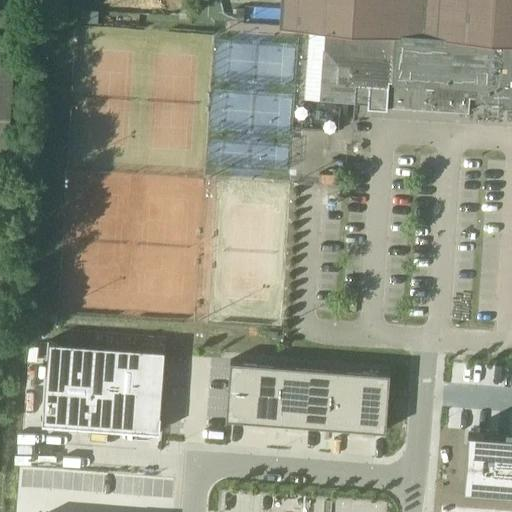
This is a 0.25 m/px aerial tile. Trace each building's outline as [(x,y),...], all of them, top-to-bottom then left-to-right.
[(511,0),(283,0),(283,7),(283,9),(282,26),(310,27),(306,98),(355,102),(363,102),(369,103),(369,104),(369,105),(470,111),(471,91),(477,91),(477,97),(505,99),(505,101),(511,101),(511,0)] [(0,169),(8,170),(9,151),(9,145),(15,61),(0,59),(0,169)] [(53,348),(47,427),(93,431),(99,351),(53,348)] [(99,351),(93,431),(117,432),(122,353),(99,351)] [(122,353),(117,432),(140,434),(146,354),(122,353)] [(146,354),(140,434),(163,436),(169,356),(146,354)] [(231,359),(227,417),(253,419),(258,361),(231,359)] [(258,361),(253,419),(280,421),(284,363),(258,361)] [(284,363),(280,421),(307,423),(311,365),(284,363)] [(311,365),(307,423),(333,425),(338,367),(311,365)] [(338,367),(333,425),(360,427),(364,369),(338,367)] [(364,369),(360,427),(386,429),(391,371),(364,369)] [(511,430),(473,427),(468,485),(511,488),(511,430)]
